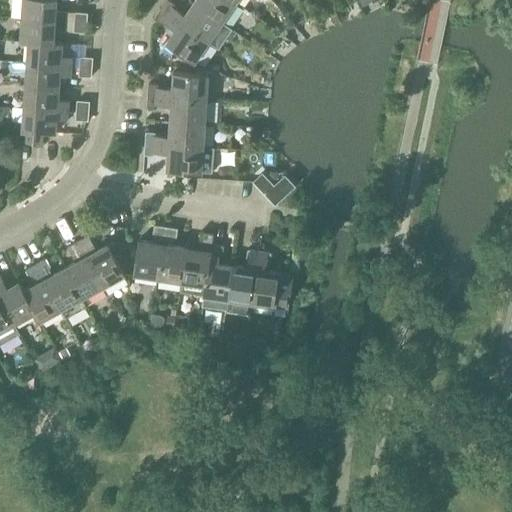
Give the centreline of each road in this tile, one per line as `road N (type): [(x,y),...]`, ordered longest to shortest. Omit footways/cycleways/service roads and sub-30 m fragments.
road 1 (residential): [(271,209),(80,182)]
road 2 (residential): [(123,0),(109,120),(80,182)]
